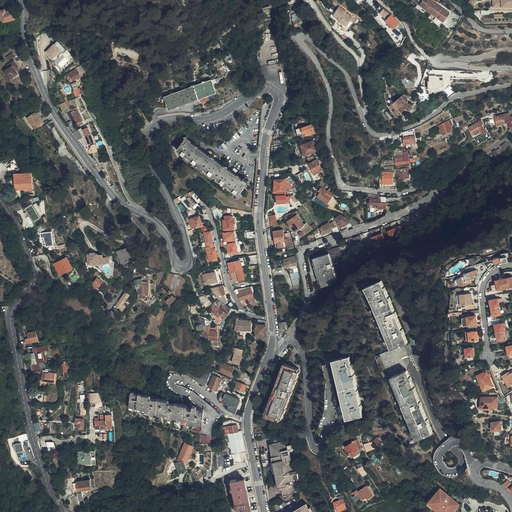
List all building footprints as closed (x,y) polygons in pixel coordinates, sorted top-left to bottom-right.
[(422,0),(419,5),(436,17),(442,21),(443,22),(449,13),(435,2),(431,0),(426,0),(426,1),(424,0),(422,0)] [(334,15),(340,19),(346,13),(347,12),(347,11),(347,10),(340,5),(339,7),(334,15)] [(14,13),(13,9),(6,11),(5,8),(0,9),(0,11),(3,21),(15,18),(14,13)] [(393,14),(389,10),(384,14),(388,19),(386,21),(394,28),(400,22),(392,15),(393,14)] [(292,13),(295,25),(301,24),(298,12),(292,13)] [(346,13),(340,19),(339,20),(347,25),(354,17),(347,12),(346,13)] [(57,40),(46,52),(55,61),(67,49),(57,40)] [(13,52),(6,57),(9,61),(16,56),(13,52)] [(19,73),(16,69),(19,66),(14,59),(6,65),(8,67),(3,71),(10,79),(19,73)] [(77,67),(81,73),(86,70),(82,64),(77,67)] [(81,76),(78,68),(66,75),(67,78),(70,76),(73,80),(81,76)] [(428,81),(428,88),(440,88),(440,86),(444,86),(444,76),(437,76),(437,75),(430,75),(430,81),(428,81)] [(208,95),(216,92),(213,83),(212,79),(165,96),(169,108),(173,107),(183,103),(186,102),(200,97),(201,99),(202,102),(209,99),(208,95)] [(401,97),(394,103),(397,108),(398,107),(402,111),(406,106),(410,110),(412,106),(405,102),(401,97)] [(83,121),(76,107),(72,109),(73,112),(71,112),(78,126),(84,123),(83,121)] [(44,124),(36,113),(28,119),(35,130),(44,124)] [(511,121),(511,115),(510,116),(509,113),(495,117),(497,125),(511,121)] [(93,122),(91,117),(84,120),(87,125),(93,122)] [(73,132),(77,130),(71,120),(68,122),(73,132)] [(453,130),(452,126),(453,125),(451,121),(440,125),(444,135),(453,130)] [(473,135),(485,129),(483,124),(481,125),(479,122),(469,127),(473,135)] [(314,132),(312,124),(296,129),(298,134),(301,134),(302,136),(314,132)] [(94,142),(90,130),(88,131),(87,129),(83,130),(84,131),(82,132),(83,136),(85,135),(89,144),(94,142)] [(243,179),(191,142),(191,141),(186,137),(177,150),(186,157),(187,156),(190,158),(189,159),(201,168),(202,167),(205,169),(205,170),(214,177),(215,176),(218,178),(218,179),(227,186),(228,185),(231,187),(230,188),(239,194),(248,182),(243,178),(243,179)] [(316,151),(313,140),(301,145),(304,155),(316,151)] [(503,152),(510,149),(507,142),(501,145),(502,147),(493,151),(495,157),(504,154),(503,152)] [(91,154),(97,151),(94,145),(87,150),(89,155),(91,154)] [(102,158),(97,151),(91,154),(96,162),(98,161),(101,165),(102,165),(102,164),(102,163),(100,159),(102,158)] [(395,154),(394,152),(384,153),(384,154),(381,154),(381,163),(395,162),(395,154)] [(404,153),(395,154),(395,162),(405,161),(404,153)] [(322,169),(317,159),(309,163),(313,174),(322,169)] [(396,169),(396,171),(399,171),(400,178),(409,178),(408,169),(396,169)] [(32,181),(31,171),(13,173),(15,189),(31,188),(31,181),(32,181)] [(33,171),(31,171),(32,181),(31,181),(31,188),(15,189),(15,192),(36,190),(35,181),(33,181),(33,171)] [(306,179),(301,171),(298,173),(301,178),(303,177),(304,180),(306,179)] [(380,180),(380,184),(383,184),(383,187),(391,186),(392,189),(394,188),(394,186),(396,186),(395,183),(396,183),(395,172),(383,172),(383,180),(380,180)] [(297,184),(289,175),(285,178),(290,185),(293,188),(297,185),(297,184)] [(274,181),(274,192),(276,192),(285,192),(284,180),(274,181)] [(331,196),(320,189),(319,191),(320,192),(317,196),(326,202),(331,197),(334,199),(335,198),(332,196),(331,196)] [(286,195),(285,192),(276,192),(276,196),(277,197),(277,203),(286,202),(286,204),(289,203),(289,198),(290,198),(290,196),(288,196),(288,195),(286,195)] [(191,212),(194,211),(191,206),(196,203),(190,196),(188,193),(184,195),(187,199),(183,202),(191,212)] [(367,197),(367,204),(371,204),(376,204),(376,207),(386,208),(386,209),(391,209),(391,202),(379,202),(379,197),(367,197)] [(41,217),(32,204),(25,208),(34,221),(41,217)] [(297,210),(286,217),(288,221),(298,214),(299,213),(297,210)] [(298,214),(288,221),(295,231),(304,224),(298,214)] [(340,226),(349,222),(345,217),(342,216),(341,214),(336,218),(340,226)] [(203,225),(199,215),(189,219),(191,223),(193,223),(194,225),(193,225),(194,228),(203,225)] [(277,224),(274,215),(268,217),(271,226),(277,224)] [(234,224),(234,219),(233,219),(232,216),(225,216),(225,219),(221,220),(222,230),(234,228),(233,224),(234,224)] [(417,216),(386,230),(390,238),(420,225),(417,216)] [(320,228),(323,234),(329,231),(333,230),(331,227),(336,225),(333,221),(330,223),(329,222),(324,225),(321,226),(322,227),(320,228)] [(371,235),(373,241),(375,245),(390,238),(386,230),(386,229),(371,235)] [(284,237),(283,230),(273,231),(275,247),(284,246),(283,238),(284,237)] [(54,244),(51,231),(40,233),(41,238),(44,237),(44,242),(45,242),(46,246),(54,244)] [(214,246),(211,231),(204,232),(204,233),(202,233),(203,242),(206,242),(207,247),(210,247),(214,246)] [(234,231),(223,232),(224,241),(235,240),(234,231)] [(227,254),(228,260),(233,259),(232,256),(234,255),(234,253),(238,252),(235,242),(227,244),(229,253),(227,254)] [(338,279),(333,263),(352,257),(348,244),(329,250),(330,253),(315,258),(323,286),(333,283),(333,280),(338,279)] [(217,260),(214,246),(210,247),(207,247),(209,261),(217,260)] [(130,260),(125,248),(116,252),(120,264),(130,260)] [(97,254),(87,256),(88,266),(103,264),(102,258),(102,255),(97,255),(97,254)] [(73,268),(67,256),(54,263),(60,275),(73,268)] [(510,261),(509,257),(507,257),(506,257),(501,258),(501,257),(499,257),(495,259),(497,265),(502,263),(510,261)] [(297,265),(296,259),(291,260),(285,262),(284,262),(285,268),(297,265)] [(228,263),(231,273),(237,271),(236,270),(242,268),(240,260),(228,263)] [(245,282),(242,268),(236,270),(237,271),(231,273),(233,283),(240,281),(240,283),(245,282)] [(461,275),(462,282),(468,280),(469,283),(472,282),(472,279),(475,279),(474,274),(480,273),(479,269),(466,271),(467,273),(461,275)] [(299,271),(291,273),(292,279),(300,277),(299,271)] [(206,274),(202,275),(204,285),(208,284),(218,281),(216,277),(215,272),(206,274)] [(99,278),(95,275),(92,283),(93,284),(93,285),(97,288),(99,286),(100,286),(103,282),(99,278)] [(373,276),(359,282),(388,345),(402,339),(373,276)] [(300,277),(292,279),(294,285),(302,283),(300,277)] [(491,289),(491,291),(498,289),(511,286),(509,280),(510,280),(510,277),(508,277),(506,278),(505,277),(503,277),(503,279),(496,280),(496,282),(497,284),(491,285),(491,287),(491,289)] [(138,285),(138,286),(140,286),(140,294),(148,294),(148,281),(142,281),(142,279),(141,278),(136,279),(134,280),(136,281),(137,282),(138,285)] [(223,285),(211,289),(220,300),(224,303),(225,304),(228,303),(226,300),(225,301),(224,298),(222,299),(221,295),(225,294),(223,285)] [(246,288),(235,293),(236,296),(249,292),(248,287),(246,288)] [(157,304),(158,305),(161,300),(162,301),(163,300),(161,298),(167,291),(162,288),(157,296),(159,298),(155,303),(157,304)] [(176,297),(171,293),(171,291),(170,290),(167,294),(169,297),(166,301),(170,304),(176,297)] [(249,292),(236,296),(239,300),(244,299),(247,298),(249,303),(255,301),(252,291),(249,292)] [(126,301),(128,299),(128,298),(130,295),(126,292),(117,306),(120,309),(125,301),(126,301)] [(472,304),(471,293),(460,294),(461,305),(462,305),(463,308),(460,308),(460,310),(474,308),(474,304),(472,304)] [(490,300),(491,308),(500,307),(499,303),(502,302),(501,298),(490,300)] [(162,308),(158,305),(157,304),(152,312),(157,315),(162,308)] [(223,305),(220,309),(228,314),(231,309),(223,305)] [(491,308),(493,316),(502,314),(500,307),(491,308)] [(228,314),(220,309),(217,312),(215,315),(218,318),(220,315),(224,318),(228,314)] [(477,324),(476,315),(468,316),(467,317),(463,317),(464,325),(477,324)] [(265,337),(266,321),(258,319),(258,323),(256,323),(255,336),(263,336),(265,337)] [(251,320),(239,320),(238,330),(250,330),(251,320)] [(210,340),(211,340),(211,333),(208,333),(209,326),(211,326),(211,322),(203,321),(203,326),(202,337),(205,337),(205,339),(208,339),(208,340),(210,340)] [(280,331),(287,330),(288,328),(286,322),(279,323),(280,331)] [(496,329),(496,333),(505,331),(508,331),(508,328),(507,328),(507,327),(506,322),(495,325),(496,329)] [(38,340),(36,330),(27,332),(28,338),(25,338),(26,343),(38,340)] [(479,340),(478,331),(475,331),(475,330),(467,331),(467,340),(479,340)] [(505,331),(496,333),(497,337),(498,341),(499,340),(506,339),(506,338),(507,338),(506,337),(505,331)] [(475,355),(474,347),(470,347),(470,345),(465,345),(466,355),(467,356),(467,358),(474,357),(474,355),(475,355)] [(240,364),(244,349),(236,347),(235,351),(232,362),(240,364)] [(346,418),(361,414),(345,356),(330,359),(346,418)] [(280,420),(299,369),(280,362),(261,413),(280,420)] [(230,376),(234,368),(223,363),(220,371),(230,376)] [(388,372),(417,434),(430,427),(401,366),(388,372)] [(188,370),(193,378),(205,385),(206,383),(209,384),(208,387),(216,389),(221,378),(210,374),(211,369),(189,368),(188,370)] [(490,376),(487,370),(477,375),(484,390),(494,385),(490,376)] [(53,382),(54,373),(44,372),(44,381),(53,382)] [(508,386),(511,384),(511,372),(510,373),(509,372),(502,375),(508,386)] [(246,384),(238,382),(237,386),(236,388),(243,391),(246,384)] [(27,387),(28,396),(37,395),(36,386),(27,387)] [(228,405),(226,410),(234,413),(239,399),(230,395),(232,390),(227,388),(226,390),(224,397),(220,396),(219,399),(219,400),(220,400),(222,401),(221,403),(228,405)] [(191,400),(202,409),(201,424),(211,424),(218,414),(190,391),(189,395),(189,397),(191,400)] [(496,393),(489,393),(489,396),(490,407),(490,409),(491,409),(491,407),(498,406),(498,396),(497,396),(496,393)] [(201,424),(202,409),(195,409),(195,406),(192,406),(192,408),(185,408),(185,405),(166,404),(166,401),(148,400),(148,397),(129,396),(128,410),(147,411),(147,414),(165,415),(165,419),(184,420),(184,423),(201,424)] [(195,409),(202,409),(191,400),(191,405),(192,406),(195,406),(195,409)] [(95,421),(95,430),(111,430),(111,415),(99,415),(99,421),(95,421)] [(83,430),(83,417),(71,417),(71,423),(74,423),(74,430),(83,430)] [(240,453),(245,451),(241,431),(238,431),(236,422),(231,420),(226,421),(227,427),(224,427),(225,430),(223,430),(223,433),(226,433),(226,434),(227,434),(232,465),(241,462),(240,453)] [(501,426),(500,421),(492,422),(493,430),(501,430),(501,426)] [(27,439),(25,433),(18,435),(20,441),(27,439)] [(296,486),(300,485),(291,440),(279,442),(277,433),(270,434),(280,484),(282,492),(282,496),(281,496),(284,498),(285,499),(298,490),(296,486)] [(345,443),(346,445),(353,441),(357,439),(354,433),(339,440),(341,445),(345,443)] [(379,444),(382,440),(378,436),(374,440),(379,444)] [(362,442),(360,438),(357,439),(353,441),(357,450),(358,451),(363,449),(360,443),(362,442)] [(55,448),(53,441),(47,442),(49,450),(55,448)] [(348,449),(350,452),(357,450),(353,441),(346,445),(348,449)] [(365,443),(366,450),(375,449),(373,441),(365,443)] [(189,454),(192,445),(184,442),(178,455),(189,460),(191,455),(189,454)] [(91,463),(91,450),(77,451),(78,464),(91,463)] [(364,465),(358,468),(362,476),(367,474),(364,465)] [(502,484),(508,489),(511,484),(511,483),(507,478),(502,484)] [(246,499),(244,490),(246,489),(244,483),(243,483),(242,480),(236,481),(236,479),(229,481),(230,484),(235,511),(242,511),(243,511),(249,510),(248,506),(250,505),(248,499),(246,499)] [(91,488),(89,480),(76,482),(77,490),(91,488)] [(373,495),(367,485),(358,490),(357,489),(354,491),(356,495),(359,493),(363,500),(366,498),(367,499),(373,495)] [(430,502),(428,503),(438,511),(452,511),(457,507),(460,503),(454,498),(452,496),(445,490),(444,492),(441,489),(438,492),(430,502)] [(430,502),(438,492),(437,491),(428,501),(430,502)] [(346,509),(343,499),(334,502),(335,506),(337,505),(339,511),(346,509)]
